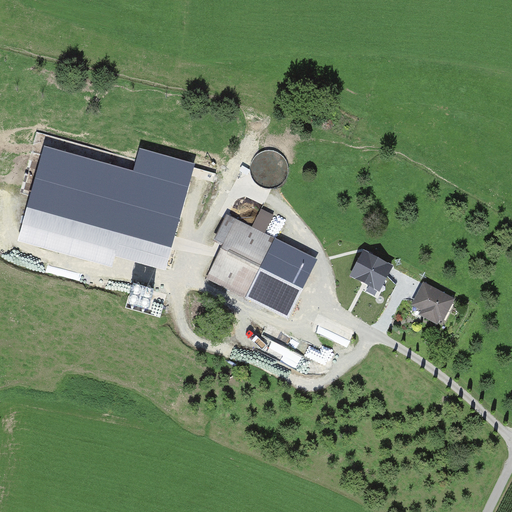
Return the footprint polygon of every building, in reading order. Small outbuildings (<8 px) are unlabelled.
[(35,193),(44,155),(135,177),(141,152),(161,157),(160,160),(169,163),(172,154),(142,146),(140,153),(37,128),(22,190),(35,193)] [(214,181),(217,167),(193,162),(190,176),(214,181)] [(279,240),(287,224),(261,211),(253,227),(279,240)] [(295,309),(320,260),(279,240),(253,227),(229,214),(215,241),(224,246),(207,279),(246,299),(242,307),(298,335),(308,315),(295,309)] [(323,269),(338,278),(333,287),(349,296),(355,287),(358,289),(372,264),(336,244),(323,269)] [(416,306),(426,312),(423,318),(441,327),(444,321),(449,324),(460,301),(427,284),(416,306)] [(356,337),(314,317),(306,333),(343,351),(352,347),(356,337)] [(374,378),(418,409),(435,384),(391,354),(374,378)]
